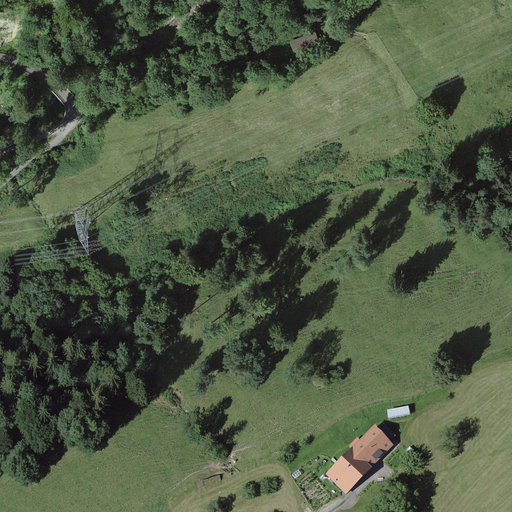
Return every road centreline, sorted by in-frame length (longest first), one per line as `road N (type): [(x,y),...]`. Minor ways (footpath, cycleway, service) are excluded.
road 1 (track): [(0,152),(74,108),(274,54)]
road 2 (track): [(0,57),(28,65),(74,108),(70,127),(0,185)]
